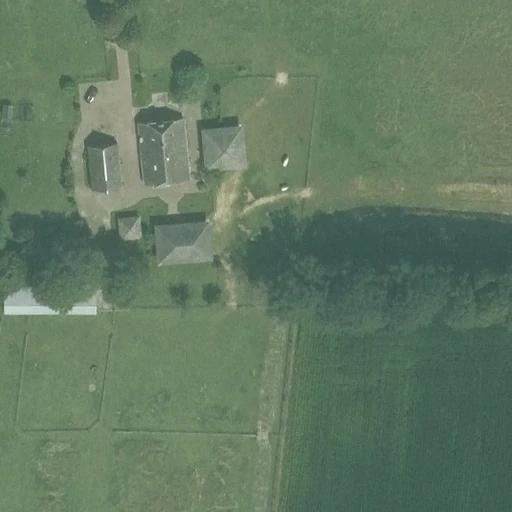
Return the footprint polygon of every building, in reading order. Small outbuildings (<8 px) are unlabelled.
[(138,122),(144,184),(189,179),(183,118),(138,122)] [(205,135),(208,169),(242,166),(238,132),(205,135)] [(87,146),(92,190),(122,187),(118,142),(87,146)] [(120,238),(138,236),(137,220),(119,221),(120,238)] [(157,231),(160,264),(208,260),(206,227),(157,231)] [(69,239),(42,241),(43,258),(70,257),(69,239)] [(36,311),(68,310),(67,285),(35,287),(36,311)] [(75,306),(96,306),(96,290),(75,290),(75,306)]
